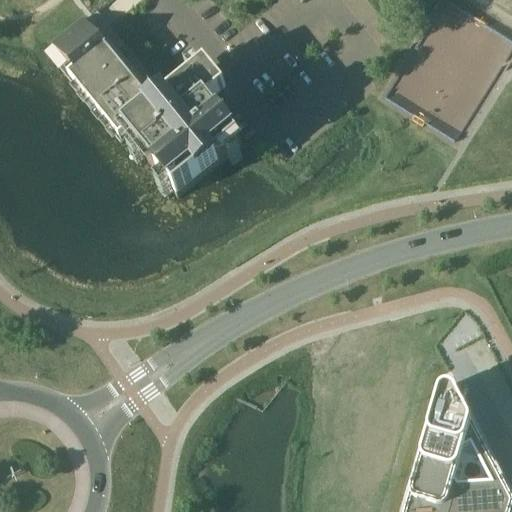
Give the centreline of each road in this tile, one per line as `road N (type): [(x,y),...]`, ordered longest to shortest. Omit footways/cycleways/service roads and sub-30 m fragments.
road 1 (unclassified): [(191,352),(364,263),(511,226)]
road 2 (unclassified): [(191,352),(160,360),(70,415)]
road 3 (unclassified): [(91,443),(191,352)]
